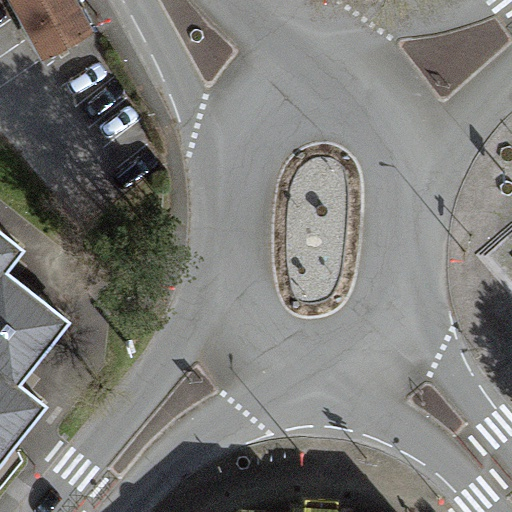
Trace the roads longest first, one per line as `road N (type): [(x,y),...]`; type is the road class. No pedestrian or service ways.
road 1 (secondary): [(226,276),(176,338),(92,506)]
road 2 (secondary): [(92,506),(227,417),(302,381)]
road 3 (secondary): [(511,497),(374,360)]
road 4 (secondary): [(139,0),(234,168)]
road 5 (secondary): [(374,360),(396,328),(414,244),(417,178)]
road 6 (secondary): [(493,0),(393,37),(347,82)]
road 7 (secondary): [(417,178),(511,73)]
road 8 (secondary): [(226,276),(243,338),(268,367),(302,381)]
road 9 (secondary): [(312,82),(215,0)]
road 10 (secondary): [(417,178),(391,109),(347,82)]
